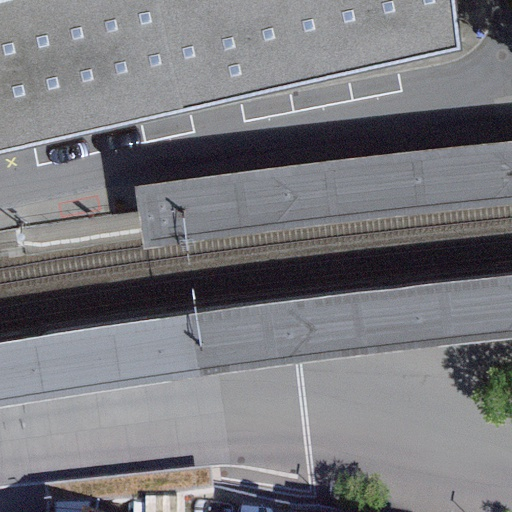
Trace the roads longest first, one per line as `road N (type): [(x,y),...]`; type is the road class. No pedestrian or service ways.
road 1 (residential): [(511,80),(433,107),(0,201)]
road 2 (residential): [(0,451),(304,426),(511,478)]
